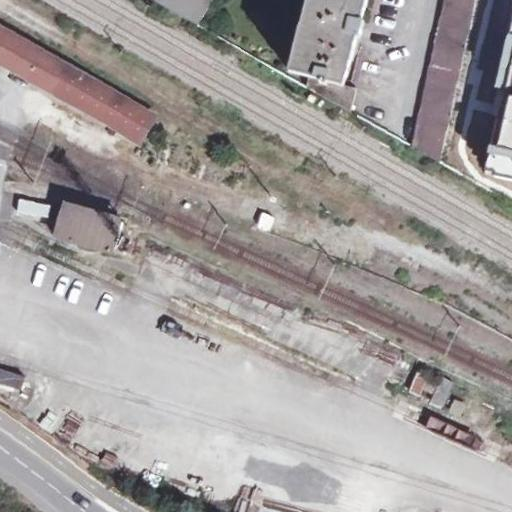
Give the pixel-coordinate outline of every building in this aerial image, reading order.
[(152,0),(197,25),(211,0),(152,0)] [(311,90),(354,114),(362,90),(348,86),(359,38),(364,39),(368,24),(363,22),(368,0),(311,0),(294,72),(314,77),(311,90)] [(444,165),(479,0),(449,0),(417,150),(444,165)] [(0,69),(149,155),(164,127),(0,31),(0,69)] [(511,49),(480,171),(511,180),(511,49)] [(47,219),(49,205),(19,200),(17,214),(47,219)] [(122,266),(134,230),(75,211),(62,250),(122,266)] [(0,385),(19,391),(24,375),(0,368),(0,385)]
